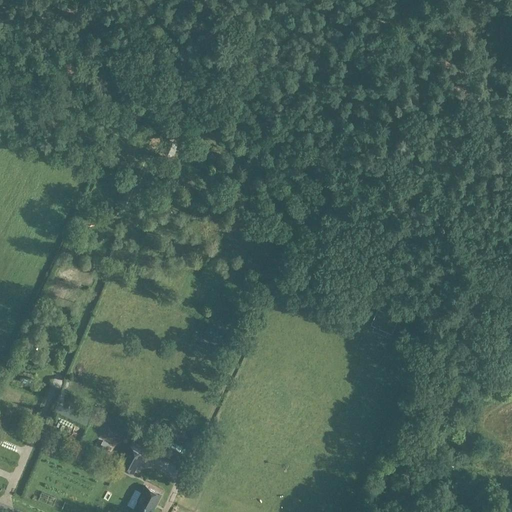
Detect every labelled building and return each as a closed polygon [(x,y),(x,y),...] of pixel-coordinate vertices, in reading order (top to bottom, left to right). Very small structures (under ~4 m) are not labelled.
[(232,213),(230,228),(239,230),(241,221),(238,220),(239,214),(232,213)] [(264,240),(267,231),(260,228),(257,238),(264,240)] [(221,243),(229,245),(232,234),(223,232),(221,243)] [(132,240),(136,244),(143,238),(139,233),(132,240)] [(137,265),(152,270),(154,263),(140,258),(137,265)] [(225,268),(223,278),(233,280),(235,269),(225,268)] [(111,290),(113,300),(122,298),(120,288),(111,290)] [(163,317),(176,321),(179,311),(166,307),(163,317)] [(378,309),(370,324),(390,334),(398,318),(397,318),(399,313),(388,307),(385,312),(378,309)] [(226,333),(207,325),(202,337),(221,345),(226,333)] [(12,407),(17,397),(5,392),(0,402),(12,407)] [(172,422),(166,435),(178,441),(184,428),(172,422)] [(132,474),(143,454),(129,447),(118,466),(132,474)] [(188,457),(181,453),(175,465),(182,468),(188,457)] [(134,509),(139,511),(150,511),(152,509),(151,508),(153,504),(155,505),(161,495),(145,486),(138,499),(139,500),(134,509)]
